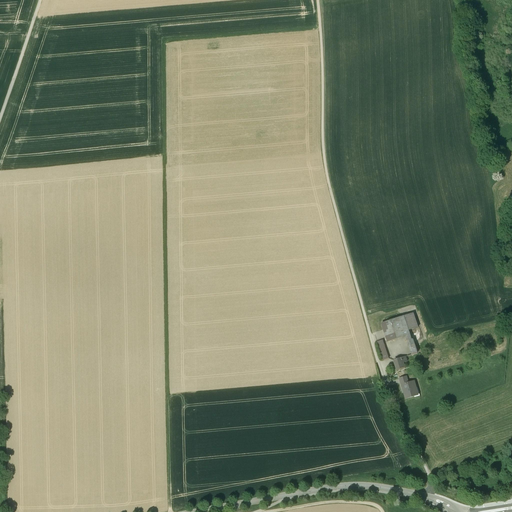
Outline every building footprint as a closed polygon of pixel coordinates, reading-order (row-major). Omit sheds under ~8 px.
[(403,316),(408,331),(418,328),(413,313),(403,316)] [(404,336),(409,335),(408,331),(403,316),(380,324),(386,342),(404,336)] [(410,355),(411,355),(417,353),(411,334),(409,335),(404,336),(410,355)] [(382,340),(376,342),(382,361),(388,359),(382,340)] [(392,361),(396,371),(409,367),(407,361),(406,357),(392,361)] [(402,385),(408,383),(406,376),(399,378),(401,385),(402,385)] [(408,383),(402,385),(405,399),(414,396),(414,395),(418,394),(414,381),(408,383)]
